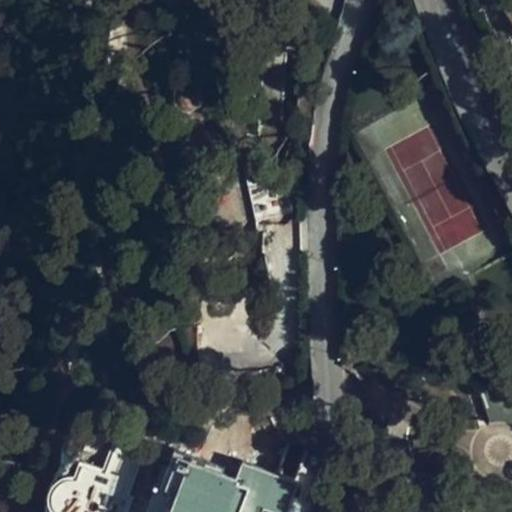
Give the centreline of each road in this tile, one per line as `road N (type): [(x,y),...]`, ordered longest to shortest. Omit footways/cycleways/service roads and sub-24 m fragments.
road 1 (residential): [(359,0),(324,153),(337,511)]
road 2 (tertiary): [(438,0),(469,90),(511,167)]
